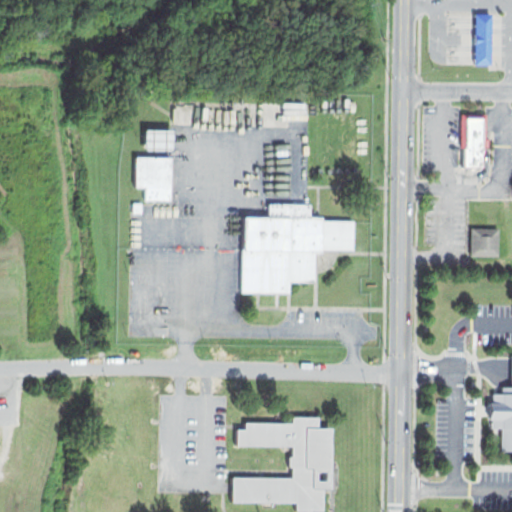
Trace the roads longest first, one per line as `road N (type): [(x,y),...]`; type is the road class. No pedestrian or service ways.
road 1 (secondary): [(398,511),(401,0)]
road 2 (residential): [(399,374),(0,367)]
